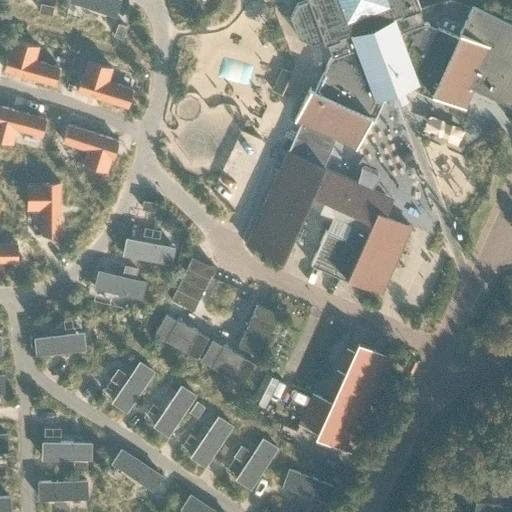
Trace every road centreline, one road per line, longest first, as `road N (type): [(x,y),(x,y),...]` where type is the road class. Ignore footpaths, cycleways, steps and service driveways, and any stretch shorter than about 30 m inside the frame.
road 1 (unclassified): [(495,236),(426,384)]
road 2 (unknown): [(223,245),(145,295),(86,289)]
road 3 (unclassified): [(426,384),(367,511)]
